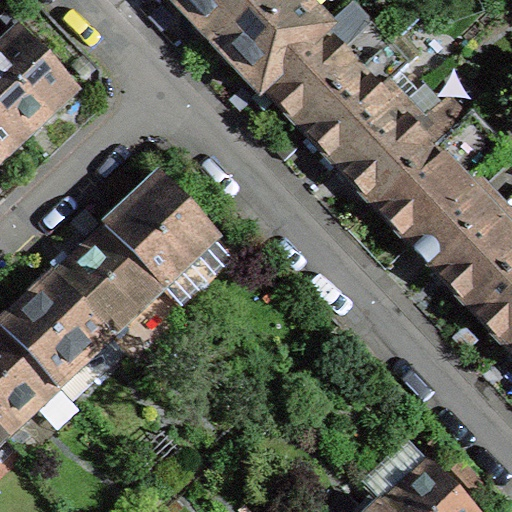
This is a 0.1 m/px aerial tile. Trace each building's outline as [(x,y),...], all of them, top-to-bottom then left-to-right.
[(259,0),(172,0),(179,7),(213,44),(259,0)] [(259,92),(263,89),(328,27),(302,0),(259,0),(213,44),(223,54),(259,92)] [(351,6),(328,27),(263,89),(272,99),(300,129),(388,45),(351,6)] [(35,129),(78,89),(19,27),(0,44),(0,115),(23,140),(35,129)] [(399,36),(388,45),(300,129),(308,138),(336,167),(399,109),(381,90),(418,56),(399,36)] [(346,177),(373,207),(468,118),(449,97),(416,128),(399,109),(336,167),(346,177)] [(433,270),(495,212),(469,184),(506,150),(472,114),(468,118),(373,207),(387,222),(433,270)] [(0,162),(23,140),(0,115),(0,162)] [(164,290),(218,239),(160,177),(115,219),(105,228),(164,290)] [(470,309),(511,269),(511,229),(495,212),(433,270),(442,280),(470,309)] [(53,277),(111,339),(164,290),(105,228),(63,268),(53,277)] [(506,348),(511,342),(511,269),(470,309),(479,319),(506,348)] [(111,339),(53,277),(12,316),(0,326),(59,388),(111,339)] [(0,431),(6,438),(59,388),(0,326),(0,431)] [(381,506),(386,511),(476,511),(429,461),(381,506)]
